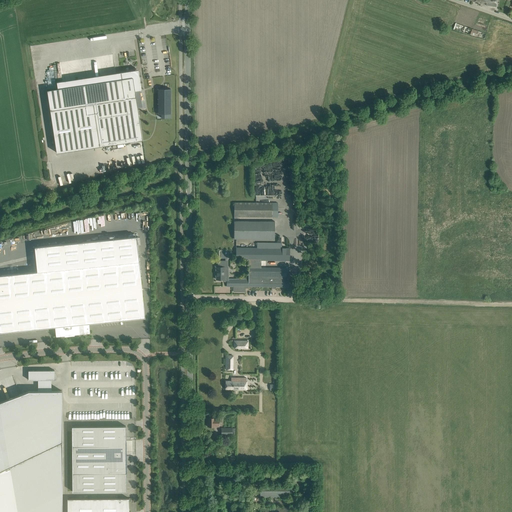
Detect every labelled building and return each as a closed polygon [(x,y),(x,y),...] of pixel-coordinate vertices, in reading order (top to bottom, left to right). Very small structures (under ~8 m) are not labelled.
[(456,23),(454,28),(453,29),(467,34),(468,31),(470,31),(471,30),(468,29),(469,28),(456,23)] [(472,29),(470,34),(484,39),(486,34),(472,29)] [(57,153),(142,140),(135,91),(142,90),(139,75),(139,74),(138,73),(138,72),(136,71),(135,71),(134,71),(133,71),(133,70),(121,72),(122,79),(82,85),(82,82),(75,83),(76,86),(64,88),(63,81),(57,82),(58,89),(47,90),(57,153)] [(171,87),(158,87),(159,112),(162,112),(162,116),(171,115),(171,87)] [(234,221),(234,239),(274,239),(275,221),(272,221),(272,217),(273,217),(273,211),(273,206),(273,203),(234,202),(234,218),(237,218),(237,217),(265,217),(265,221),(234,221)] [(74,335),(75,335),(74,334),(89,332),(89,333),(90,333),(89,323),(145,317),(136,236),(35,247),(37,271),(0,275),(0,331),(55,326),(56,336),(57,336),(56,335),(64,335),(64,336),(65,336),(74,335)] [(248,267),(248,279),(234,279),(227,279),(227,286),(234,286),(234,292),(245,292),(245,286),(262,286),(262,288),(284,289),(287,290),(287,287),(289,287),(289,282),(289,267),(269,267),(260,267),(260,261),(290,261),(290,248),(281,248),(281,242),(257,242),(257,247),(235,247),(235,260),(248,261),(248,267)] [(216,275),(216,279),(225,279),(225,276),(228,276),(228,267),(217,267),(217,275),(216,275)] [(82,364),(72,362),(71,369),(73,369),(70,383),(75,384),(77,378),(75,378),(76,373),(75,373),(76,368),(81,369),(82,364)] [(28,370),(28,380),(55,380),(55,370),(28,370)] [(231,380),(225,380),(225,389),(247,389),(247,381),(246,381),(246,377),(231,377),(231,380)] [(0,511),(62,511),(62,391),(29,391),(0,401),(0,511)] [(207,418),(207,426),(212,426),(219,426),(219,418),(212,418),(207,418)] [(126,441),(126,426),(72,426),(72,491),(126,491),(126,472),(126,462),(126,441)] [(294,498),(293,483),(260,484),(260,498),(294,498)] [(67,499),(67,511),(127,511),(129,511),(129,498),(67,499)]
